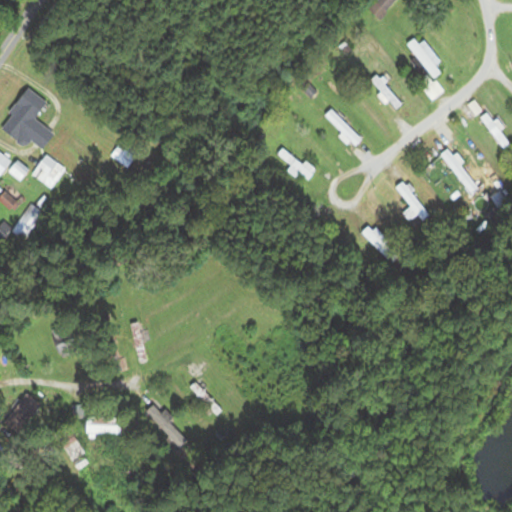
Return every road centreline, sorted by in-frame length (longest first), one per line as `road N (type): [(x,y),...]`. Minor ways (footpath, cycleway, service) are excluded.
road 1 (residential): [(482,0),(492,46),(484,76),(371,171)]
road 2 (residential): [(0,384),(126,391)]
